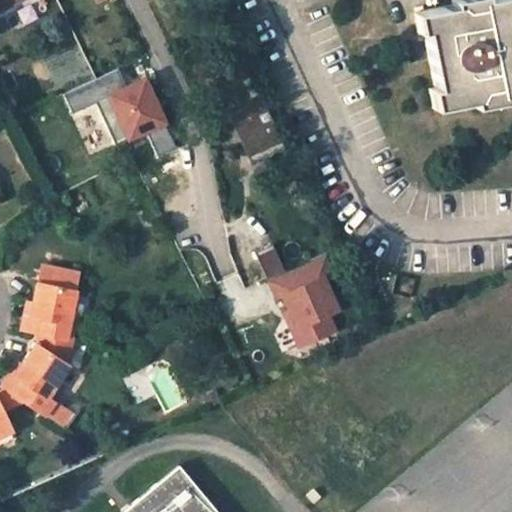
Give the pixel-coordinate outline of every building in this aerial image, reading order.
[(0,0),(0,10),(20,0),(0,0)] [(466,0),(450,3),(418,10),(422,28),(434,86),(437,105),(469,99),(503,92),(511,90),(511,38),(507,12),(504,0),(466,0)] [(418,10),(412,11),(416,30),(422,28),(418,10)] [(169,120),(149,71),(112,87),(107,75),(66,93),(72,108),(95,98),(115,143),(169,120)] [(245,157),(280,146),(257,75),(222,87),(245,157)] [(434,86),(427,87),(431,106),(437,105),(434,86)] [(469,99),(471,104),(504,98),(503,92),(469,99)] [(274,245),(259,251),(297,347),(338,331),(330,311),(341,307),(327,272),(333,269),(326,252),(284,269),(274,245)] [(69,319),(75,287),(38,279),(31,312),(26,311),(22,327),(27,328),(73,338),(76,321),(69,319)] [(50,394),(71,362),(38,341),(18,372),(14,369),(3,384),(7,387),(20,395),(46,412),(56,397),(50,394)] [(7,387),(0,390),(0,395),(3,403),(20,395),(7,387)] [(0,395),(0,435),(15,429),(3,403),(0,395)] [(216,511),(177,465),(120,511),(216,511)]
